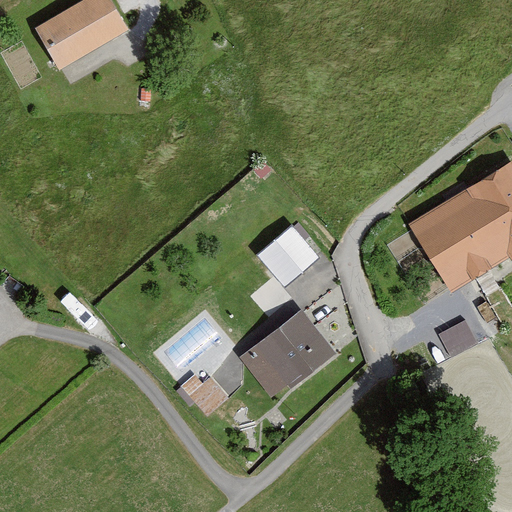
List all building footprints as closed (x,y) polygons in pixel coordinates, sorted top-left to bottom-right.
[(111,0),(85,0),(37,30),(63,73),(131,31),(111,0)] [(511,154),(405,220),(447,289),(510,251),(511,253),(511,154)] [(291,221),(257,250),(285,283),(319,254),(291,221)] [(302,307),(239,356),(273,399),(336,350),(302,307)] [(450,352),(476,338),(464,316),(438,329),(450,352)] [(200,366),(181,384),(206,411),(225,393),(200,366)]
